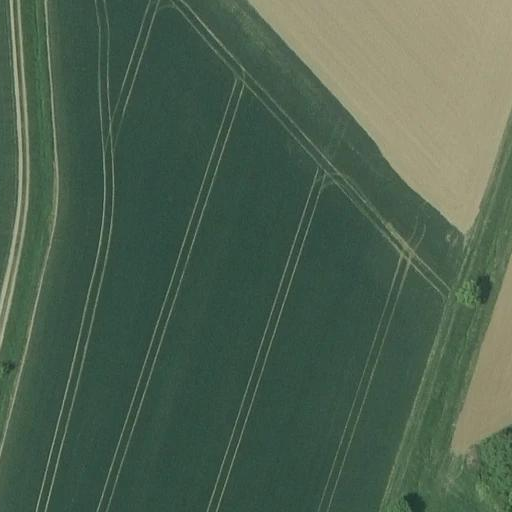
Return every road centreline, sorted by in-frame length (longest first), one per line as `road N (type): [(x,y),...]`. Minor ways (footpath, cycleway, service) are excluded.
road 1 (track): [(0,394),(37,235),(27,0)]
road 2 (track): [(511,185),(406,511)]
